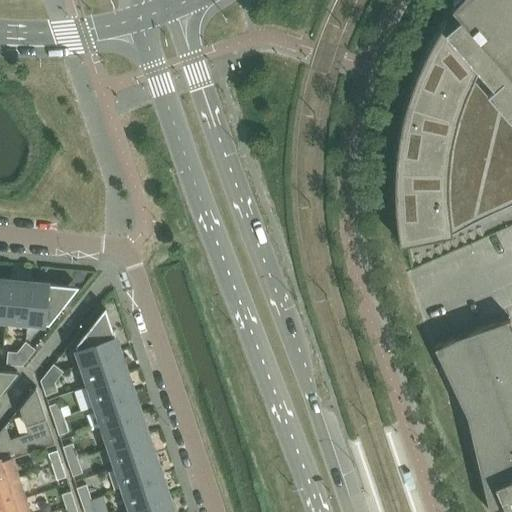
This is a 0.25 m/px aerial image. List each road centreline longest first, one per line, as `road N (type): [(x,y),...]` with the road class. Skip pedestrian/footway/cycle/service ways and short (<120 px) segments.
road 1 (tertiary): [(140,18),(317,511)]
road 2 (tertiary): [(349,511),(201,89)]
road 3 (residential): [(214,511),(122,253),(0,237)]
road 4 (secondary): [(0,33),(83,32),(140,18)]
